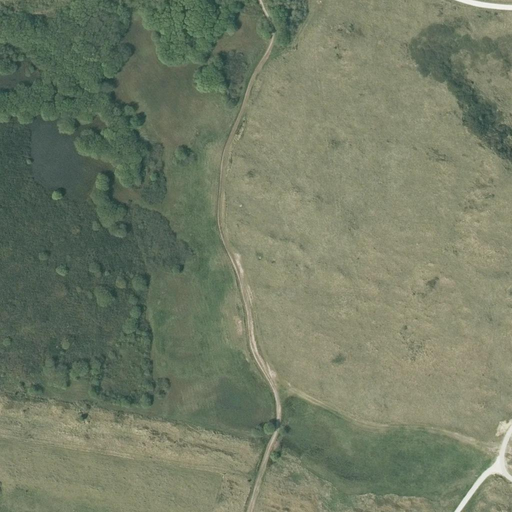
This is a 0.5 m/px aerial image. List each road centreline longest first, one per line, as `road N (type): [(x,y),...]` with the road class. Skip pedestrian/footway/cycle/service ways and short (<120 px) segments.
road 1 (unknown): [(262,0),(272,32),(227,149),(220,228),(242,282),(251,348),(276,399),(250,511)]
road 2 (unknown): [(511,454),(431,432),(387,430),(297,393),(276,399)]
